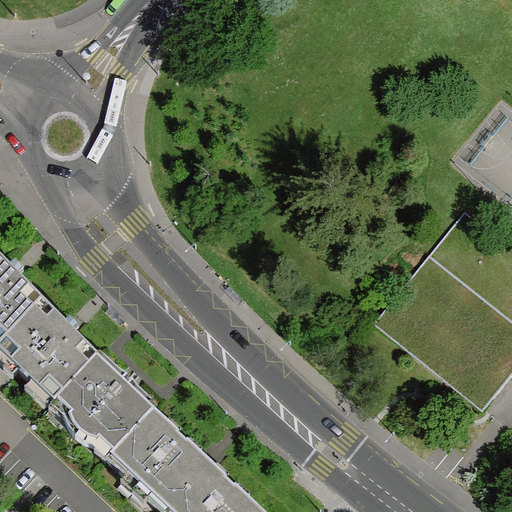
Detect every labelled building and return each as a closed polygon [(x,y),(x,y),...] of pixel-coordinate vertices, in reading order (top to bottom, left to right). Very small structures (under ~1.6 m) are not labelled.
[(377,325),(485,413),(511,379),(511,252),(468,215),(377,325)] [(0,260),(0,349),(43,304),(0,260)] [(43,304),(0,349),(0,354),(22,375),(36,358),(46,367),(30,383),(55,406),(57,403),(98,360),(43,304)] [(110,372),(98,360),(57,403),(69,413),(63,420),(68,430),(77,440),(86,447),(95,450),(97,452),(103,445),(114,457),(155,414),(142,402),(139,393),(133,385),(129,389),(124,384),(128,379),(120,374),(110,372)] [(171,511),(213,468),(155,414),(114,457),(108,464),(125,480),(128,476),(153,499),(149,503),(158,511),(171,511)] [(260,511),(213,468),(171,511),(260,511)]
